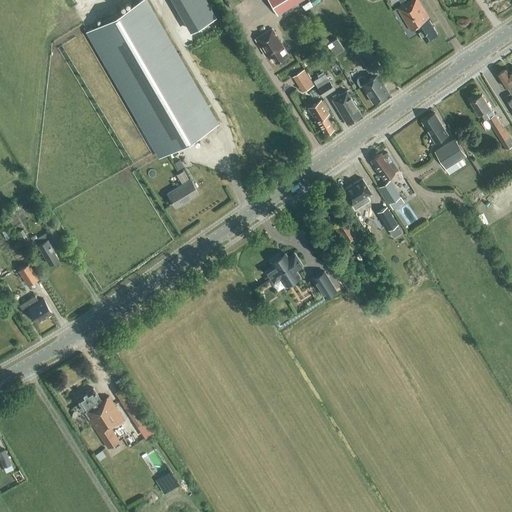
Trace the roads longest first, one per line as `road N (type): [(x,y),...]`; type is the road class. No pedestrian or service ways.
road 1 (primary): [(0,379),(138,300),(511,32)]
road 2 (track): [(376,125),(419,191),(462,206),(511,287)]
road 3 (track): [(328,161),(257,53),(248,15)]
